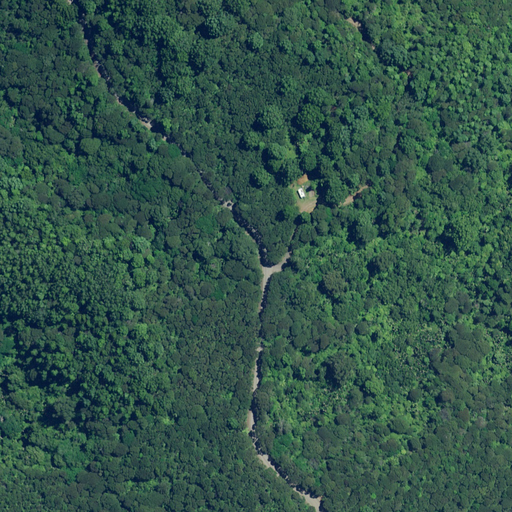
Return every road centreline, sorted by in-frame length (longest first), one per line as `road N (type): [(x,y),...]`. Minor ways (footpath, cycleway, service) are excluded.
road 1 (unclassified): [(68,0),(106,83),(173,130),(266,258),(252,434),(319,511)]
road 2 (track): [(266,258),(315,184),(374,147),(395,122),(392,105),(295,0)]
